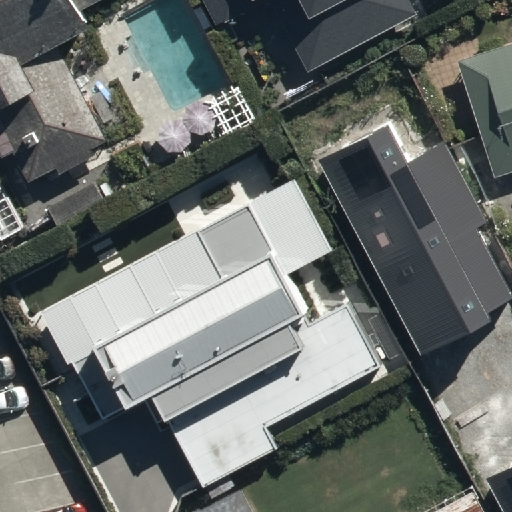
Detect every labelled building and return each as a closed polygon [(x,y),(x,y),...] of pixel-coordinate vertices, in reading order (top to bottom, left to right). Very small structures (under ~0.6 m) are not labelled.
[(92,0),(0,0),(0,121),(33,186),(119,142),(68,42),(104,24),(92,0)] [(205,0),(214,17),(248,0),(273,0),(305,61),(412,6),(409,0),(205,0)] [(511,34),(460,50),(494,167),(511,161),(511,34)] [(389,124),(318,161),(421,358),(490,322),(484,311),(511,296),(476,228),(485,223),(443,143),(409,161),(389,124)] [(77,353),(106,407),(153,382),(206,479),(279,439),(268,418),(382,355),(350,297),(316,316),(249,195),(202,221),(223,259),(100,326),(106,337),(77,353)] [(511,511),(511,467),(487,480),(504,511),(511,511)] [(260,511),(241,478),(180,511),(260,511)] [(419,511),(490,511),(475,483),(419,511)]
